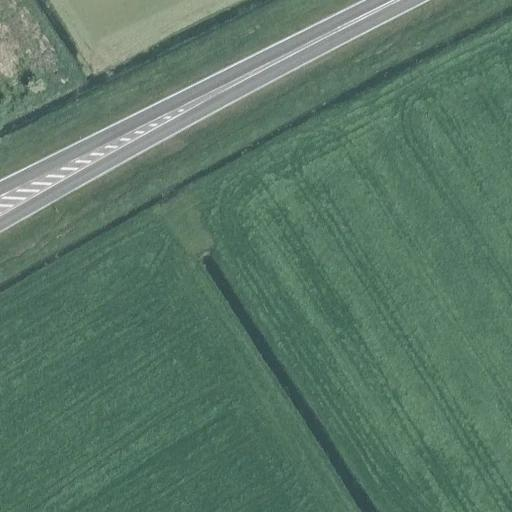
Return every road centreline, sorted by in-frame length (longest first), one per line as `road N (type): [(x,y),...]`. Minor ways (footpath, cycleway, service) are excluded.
road 1 (primary): [(0,223),(373,20),(392,0)]
road 2 (primary): [(392,0),(363,7),(0,186)]
